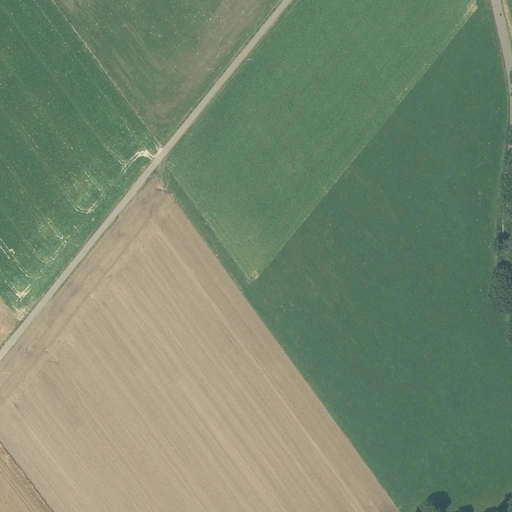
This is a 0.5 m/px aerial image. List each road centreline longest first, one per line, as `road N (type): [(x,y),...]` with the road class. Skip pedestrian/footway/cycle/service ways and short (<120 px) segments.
road 1 (unclassified): [(0,355),(287,0)]
road 2 (unclassified): [(511,294),(502,222),(509,71),(494,0)]
